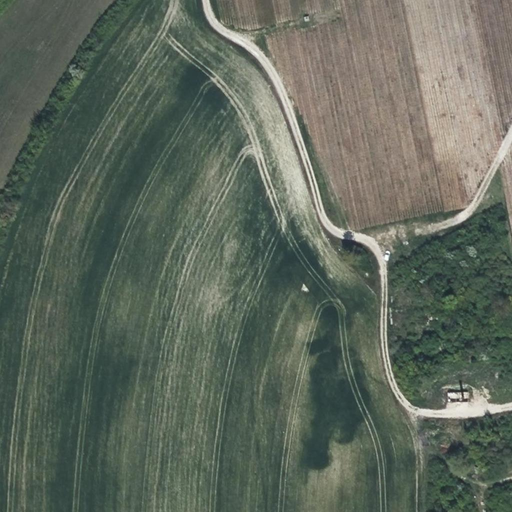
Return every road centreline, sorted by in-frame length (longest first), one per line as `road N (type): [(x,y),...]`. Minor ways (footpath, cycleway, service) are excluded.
road 1 (track): [(209,0),(213,21),(269,59),(328,222),(342,237),(373,246),(384,267),(387,367),(431,449),(457,474),(491,484),(511,478)]
road 2 (track): [(511,136),(462,218),(377,254)]
